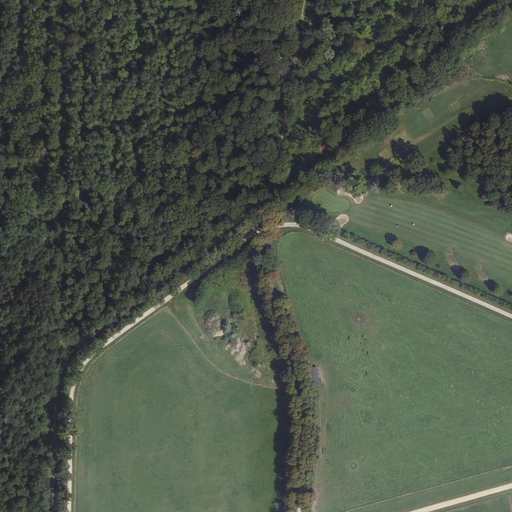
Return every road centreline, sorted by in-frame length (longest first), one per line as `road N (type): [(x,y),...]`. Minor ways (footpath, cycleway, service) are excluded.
road 1 (track): [(70,511),(75,381),(97,352),(259,228),(295,224),(511,318)]
road 2 (track): [(299,511),(307,432),(301,369),(276,308),(270,227)]
